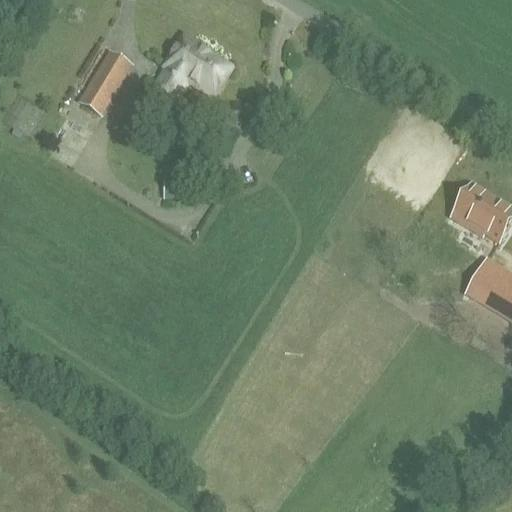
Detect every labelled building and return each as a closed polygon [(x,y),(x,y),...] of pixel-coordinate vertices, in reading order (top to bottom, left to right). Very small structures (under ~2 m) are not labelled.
[(153,95),(168,105),(173,108),(188,84),(214,101),(232,72),(206,56),(208,54),(207,53),(184,39),(164,70),(168,72),(153,95)] [(81,106),(102,119),(131,69),(111,57),(81,106)] [(165,179),(164,202),(184,203),(185,179),(165,179)] [(474,189),(454,221),(484,240),(486,237),(500,246),(511,226),(511,215),(491,202),(492,200),(474,189)] [(488,266),(469,297),(511,322),(511,280),(503,275),(491,268),(488,266)]
